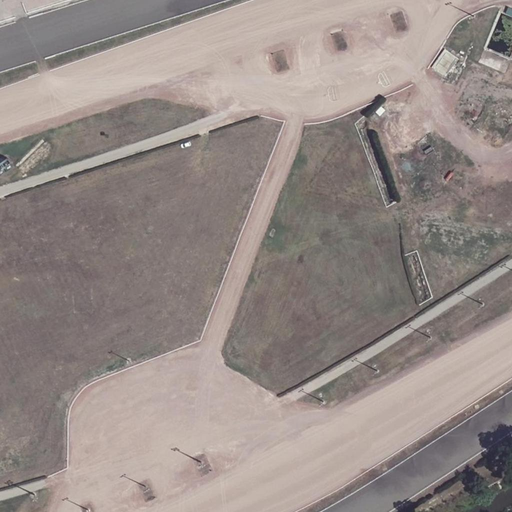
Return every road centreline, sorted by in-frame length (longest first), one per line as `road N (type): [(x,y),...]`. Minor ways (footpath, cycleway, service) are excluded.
road 1 (unknown): [(469,2),(234,114),(0,191)]
road 2 (unknown): [(141,445),(287,401),(511,262)]
road 3 (unknown): [(327,70),(292,128),(212,339)]
road 4 (unknown): [(0,497),(141,445),(212,339)]
